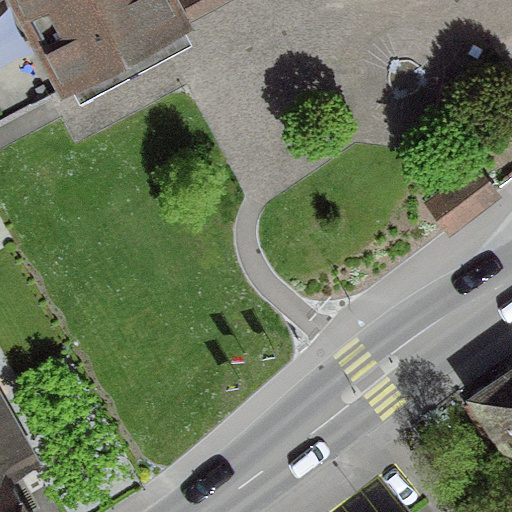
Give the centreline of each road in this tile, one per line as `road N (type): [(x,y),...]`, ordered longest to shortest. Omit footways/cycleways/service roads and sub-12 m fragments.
road 1 (unknown): [(241,6),(256,167),(251,258),(367,383)]
road 2 (secondary): [(198,511),(511,274)]
